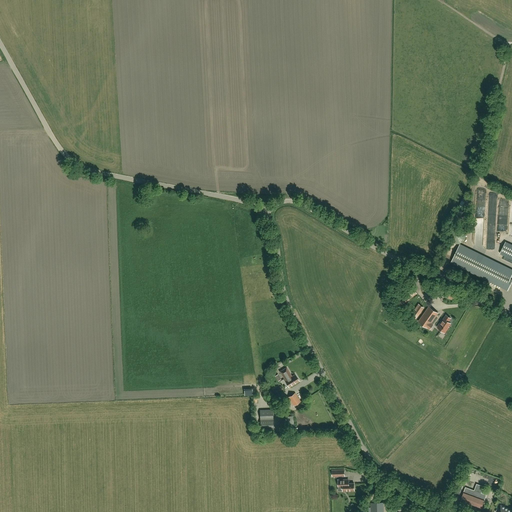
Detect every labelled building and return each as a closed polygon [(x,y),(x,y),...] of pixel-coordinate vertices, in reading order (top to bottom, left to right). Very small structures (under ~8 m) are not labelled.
[(511,258),(511,245),(505,242),(500,253),(511,258)] [(511,270),(460,245),(451,262),(508,290),(511,281),(511,279),(510,278),(511,274),(511,270)] [(412,287),(396,299),(401,305),(417,293),(412,287)] [(448,290),(446,297),(461,302),(463,294),(448,290)] [(429,306),(418,321),(430,329),(433,324),(431,323),(438,313),(429,306)] [(416,319),(421,313),(416,309),(411,316),(416,319)] [(445,332),(447,329),(447,328),(450,323),(448,321),(451,318),(446,315),(442,321),(441,321),(438,326),(438,327),(445,332)] [(286,368),(280,372),(285,380),(289,387),(299,381),(295,374),(292,376),(286,368)] [(300,401),(295,393),(288,397),(294,405),(300,401)] [(272,410),(260,410),(261,429),(273,429),(272,410)] [(294,415),(284,415),(284,428),(294,427),(294,415)] [(354,483),(349,483),(349,479),(344,480),(338,480),(338,487),(342,487),(342,490),(354,490),(354,483)] [(487,494),(481,492),(484,486),(477,484),(474,490),(466,487),(461,500),(482,507),(487,494)] [(371,503),(371,511),(383,511),(383,502),(371,503)]
